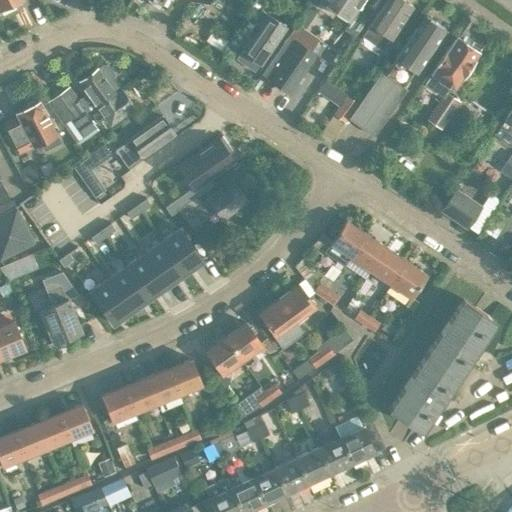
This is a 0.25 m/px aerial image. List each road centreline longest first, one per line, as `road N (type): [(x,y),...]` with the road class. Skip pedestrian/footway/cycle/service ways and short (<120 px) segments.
road 1 (residential): [(0,399),(180,325),(280,257),(340,174)]
road 2 (residential): [(0,68),(93,31),(147,48),(227,102)]
road 3 (residential): [(511,289),(340,174)]
road 4 (residential): [(340,174),(227,102)]
